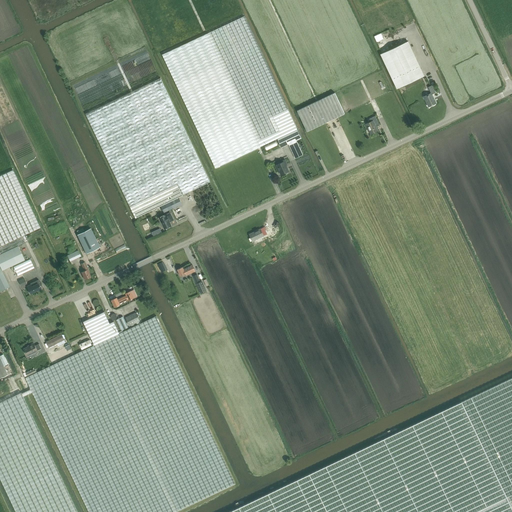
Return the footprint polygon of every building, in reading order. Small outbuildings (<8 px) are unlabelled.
[(303,155),(296,141),(302,138),(298,130),(288,109),(244,16),(162,55),(215,168),(277,139),(281,148),(289,144),(296,159),(303,155)] [(397,89),(424,76),(408,41),(381,54),(397,89)] [(160,78),(133,91),(86,114),(135,218),(161,206),(178,198),(183,196),(210,182),(160,78)] [(424,97),(429,107),(436,104),(432,95),(436,93),(432,85),(428,87),(431,93),(424,97)] [(335,93),(297,111),(307,132),(345,114),(335,93)] [(375,125),(378,123),(375,116),(369,119),(371,122),(366,124),(371,134),(378,131),(375,125)] [(281,175),(289,172),(286,166),(287,166),(285,160),(282,161),(283,162),(277,165),(281,175)] [(25,260),(18,246),(28,241),(25,235),(40,228),(13,170),(0,175),(0,290),(1,291),(10,287),(2,271),(25,260)] [(178,198),(161,206),(163,211),(180,204),(178,198)] [(196,220),(201,218),(198,210),(192,212),(196,220)] [(164,229),(171,226),(169,222),(173,220),(170,213),(166,215),(159,218),(164,229)] [(276,245),(286,241),(279,226),(273,228),(275,232),(273,233),(277,242),(275,243),(276,245)] [(77,235),(86,254),(100,247),(91,228),(77,235)] [(253,241),(264,236),(260,229),(249,234),(253,241)] [(78,249),(66,254),(69,260),(80,255),(78,249)] [(18,276),(34,268),(30,259),(14,267),(18,276)] [(84,271),(81,272),(85,280),(90,277),(88,273),(89,272),(88,269),(85,262),(81,264),(84,271)] [(195,271),(194,269),(192,265),(183,269),(182,267),(177,269),(181,277),(186,274),(186,275),(195,271)] [(30,284),(30,285),(27,286),(30,294),(41,289),(39,286),(41,285),(39,280),(30,284)] [(201,282),(196,284),(201,294),(207,291),(202,281),(201,282)] [(125,294),(126,296),(118,300),(117,298),(112,300),(115,307),(120,305),(120,304),(128,300),(129,301),(137,297),(134,290),(131,291),(130,291),(125,294)] [(54,364),(26,378),(67,465),(88,511),(176,511),(178,511),(236,484),(197,403),(156,316),(119,333),(114,322),(110,324),(104,312),(83,322),(95,345),(89,348),(61,361),(54,364)] [(136,312),(125,318),(129,326),(141,321),(136,312)] [(58,346),(65,343),(62,335),(46,342),(49,347),(57,344),(58,346)] [(30,345),(30,346),(24,349),(28,356),(38,351),(41,349),(39,344),(35,346),(34,343),(30,345)] [(511,377),(462,401),(507,496),(511,507),(511,377)] [(77,511),(21,392),(0,402),(0,477),(16,511),(77,511)] [(511,511),(511,508),(461,402),(228,511),(511,511)]
